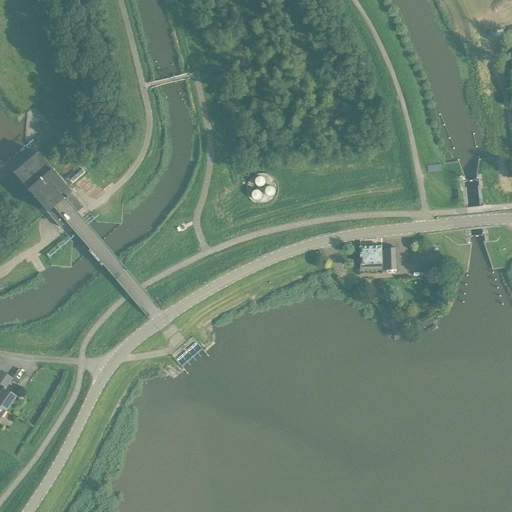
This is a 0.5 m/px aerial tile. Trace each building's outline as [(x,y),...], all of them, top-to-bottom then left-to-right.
[(37,152),(13,172),(60,227),(83,207),(70,191),(71,191),(37,152)] [(383,245),(360,246),(360,247),(361,247),(361,257),(361,270),(382,269),(382,272),(386,272),(386,269),(385,248),(382,248),(382,247),(383,247),(383,245)] [(386,269),(387,269),(387,271),(389,273),(395,273),(397,271),(397,269),(399,269),(398,248),(385,248),(386,269)] [(387,314),(393,310),(389,303),(382,307),(387,314)] [(393,310),(387,314),(388,316),(387,317),(392,326),(393,325),(398,333),(405,329),(395,312),(395,313),(393,310)] [(0,391),(0,405),(6,410),(16,396),(5,389),(12,379),(1,371),(0,371),(0,391)] [(20,371),(14,379),(18,383),(24,374),(20,371)]
